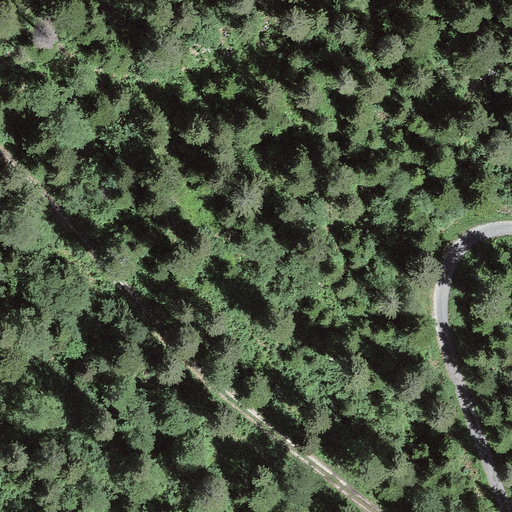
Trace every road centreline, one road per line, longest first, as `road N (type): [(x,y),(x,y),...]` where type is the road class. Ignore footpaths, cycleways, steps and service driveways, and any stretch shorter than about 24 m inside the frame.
road 1 (track): [(375,511),(271,428),(0,156)]
road 2 (track): [(507,511),(447,352),(438,299),(454,250),(482,231),(511,228)]
